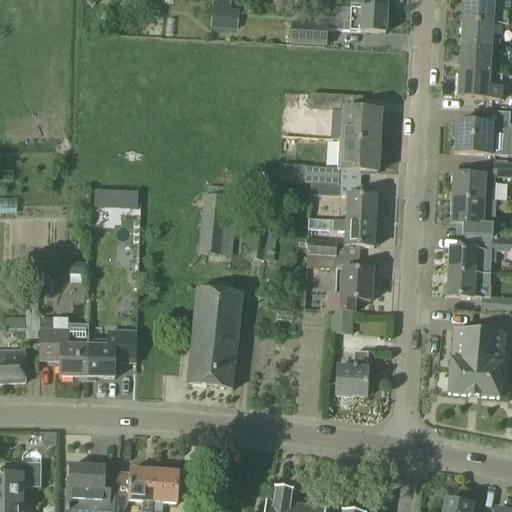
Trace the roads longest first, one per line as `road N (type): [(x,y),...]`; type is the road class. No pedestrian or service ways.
road 1 (residential): [(400,451),(424,0)]
road 2 (residential): [(0,417),(164,419),(400,451)]
